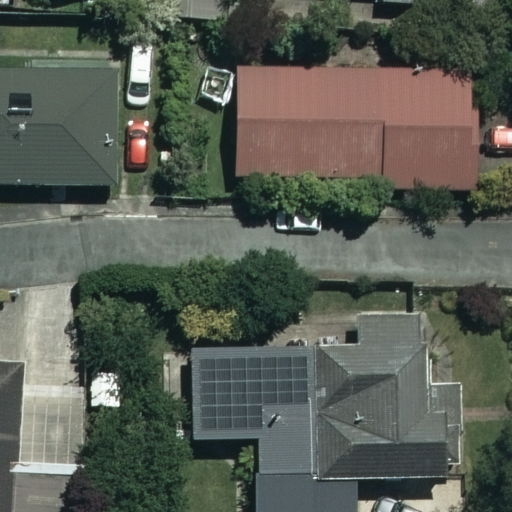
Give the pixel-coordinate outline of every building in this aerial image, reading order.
[(231,0),(160,0),(160,20),(232,21),(231,0)] [(388,0),(388,6),(495,9),(495,0),(388,0)] [(127,76),(0,77),(0,191),(129,189),(127,76)] [(246,76),(245,185),(376,185),(376,196),(485,196),(485,76),(246,76)] [(427,324),(364,326),(365,355),(199,360),(202,446),(264,444),(265,511),(361,511),(361,486),(461,483),(458,395),(429,396),(427,324)] [(24,372),(0,371),(0,511),(95,511),(96,480),(25,480),(24,372)]
